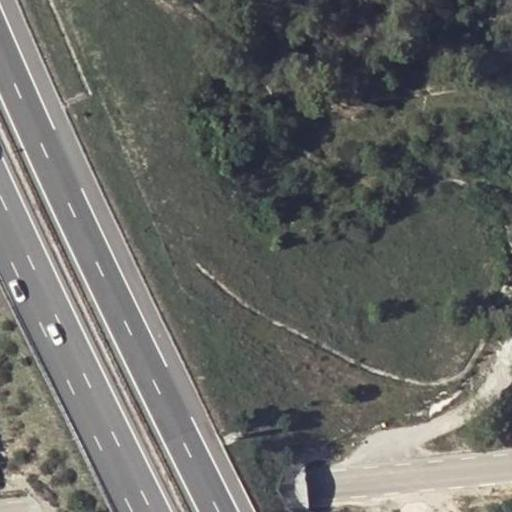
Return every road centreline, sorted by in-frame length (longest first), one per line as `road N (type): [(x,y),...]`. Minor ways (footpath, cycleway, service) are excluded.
road 1 (motorway): [(238,511),(4,0)]
road 2 (tertiary): [(91,511),(511,470)]
road 3 (motorway): [(0,238),(126,511)]
